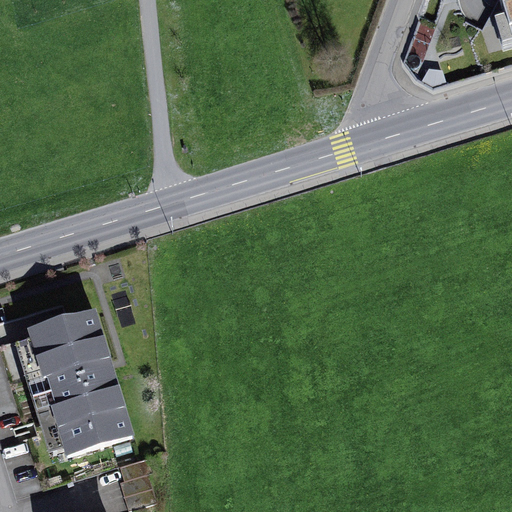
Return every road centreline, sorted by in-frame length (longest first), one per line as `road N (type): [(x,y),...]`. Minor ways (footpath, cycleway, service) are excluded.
road 1 (primary): [(390,137),(168,204)]
road 2 (residential): [(168,204),(146,0)]
road 3 (primary): [(168,204),(0,256)]
road 4 (residential): [(403,0),(377,64),(390,137)]
road 5 (primary): [(511,101),(390,137)]
